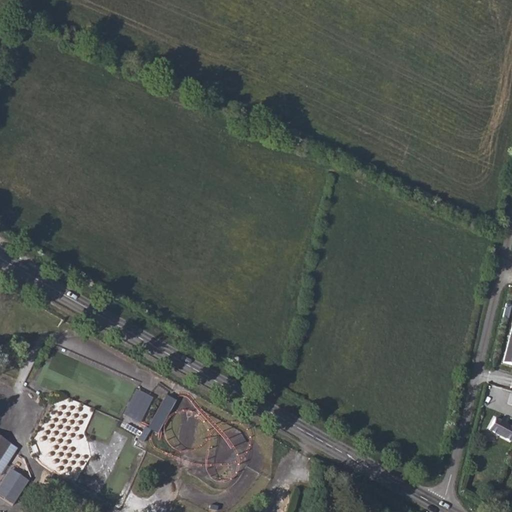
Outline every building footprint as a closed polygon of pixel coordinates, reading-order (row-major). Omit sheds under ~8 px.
[(503,318),(507,319),(511,305),(506,304),(503,318)] [(511,413),(506,410),(499,421),(511,428),(511,413)] [(0,459),(9,443),(0,437),(0,459)] [(0,459),(0,474),(16,447),(9,443),(0,459)] [(66,475),(83,483),(104,494),(105,490),(68,471),(66,475)] [(61,498),(54,511),(67,511),(75,498),(83,483),(66,475),(55,495),(61,498)] [(83,483),(75,498),(102,511),(110,496),(104,494),(83,483)]
